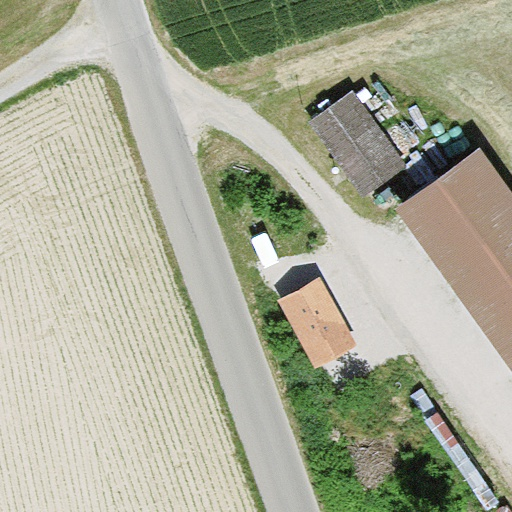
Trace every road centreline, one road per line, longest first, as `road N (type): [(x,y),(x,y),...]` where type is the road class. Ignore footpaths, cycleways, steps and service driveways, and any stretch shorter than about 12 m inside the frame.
road 1 (tertiary): [(282,511),(119,0)]
road 2 (track): [(511,474),(391,296),(256,133),(207,108),(153,109)]
road 3 (track): [(126,26),(0,98)]
